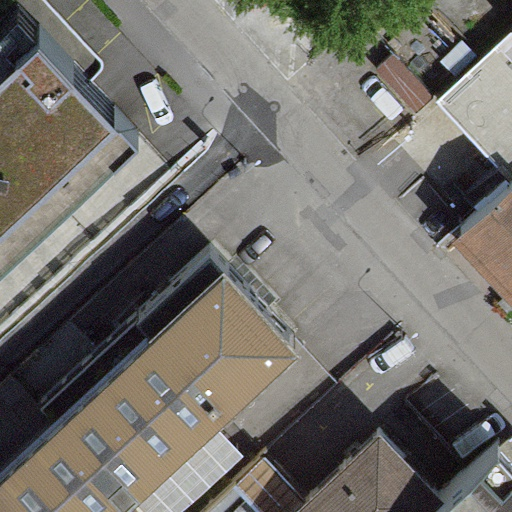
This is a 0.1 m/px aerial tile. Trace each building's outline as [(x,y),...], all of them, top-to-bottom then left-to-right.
[(0,261),(140,133),(42,25),(0,63),(0,261)] [(511,28),(439,95),(511,175),(511,28)] [(511,176),(463,223),(511,275),(511,176)] [(297,334),(212,245),(42,400),(55,416),(0,466),(0,511),(104,511),(129,489),(226,400),(297,334)] [(0,466),(55,416),(42,400),(17,370),(0,385),(0,466)] [(379,424),(282,511),(418,511),(440,492),(379,424)] [(440,492),(418,511),(511,511),(511,457),(497,441),(440,492)] [(270,511),(240,478),(202,511),(270,511)] [(149,511),(129,489),(104,511),(149,511)]
